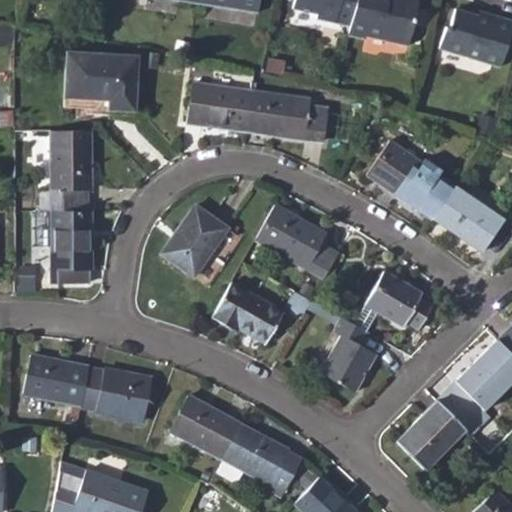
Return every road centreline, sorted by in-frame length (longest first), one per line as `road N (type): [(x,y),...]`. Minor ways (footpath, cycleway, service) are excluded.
road 1 (residential): [(107,327),(124,252),(145,207),(185,175),(229,165),(275,172),(399,237),(484,305)]
road 2 (residential): [(107,327),(193,355),(346,447)]
road 3 (residential): [(484,305),(346,447)]
